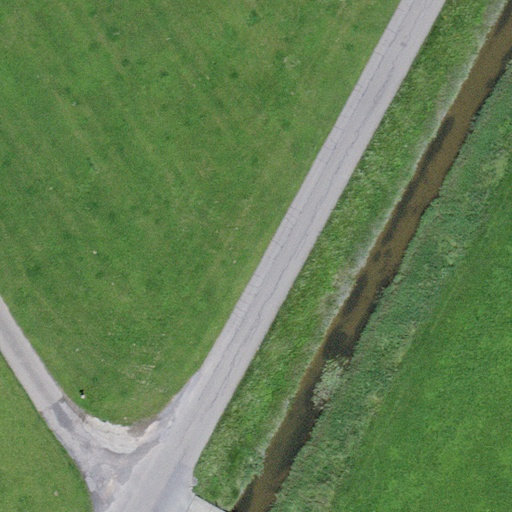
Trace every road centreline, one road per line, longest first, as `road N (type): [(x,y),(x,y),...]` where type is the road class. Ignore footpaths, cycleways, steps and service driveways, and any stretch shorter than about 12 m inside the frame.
road 1 (unclassified): [(140,511),(415,0)]
road 2 (track): [(0,333),(58,425),(163,511)]
